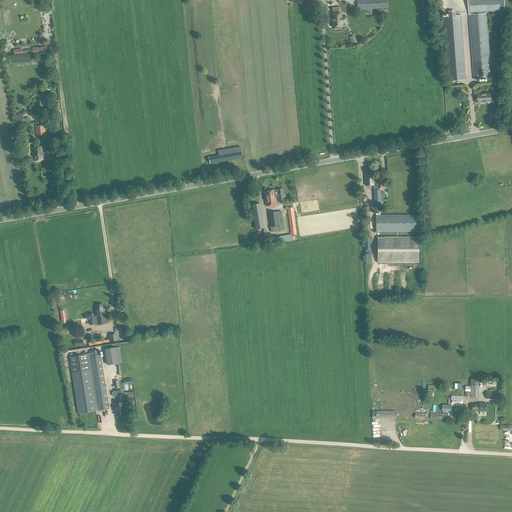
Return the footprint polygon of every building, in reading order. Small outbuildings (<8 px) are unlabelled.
[(354,0),(355,9),(385,8),(385,2),(384,0),(354,0)] [(467,0),(469,15),(487,13),(487,12),(505,11),(504,0),(467,0)] [(332,14),(332,27),(342,27),(342,23),(347,23),(347,17),(342,17),(342,13),(332,14)] [(488,30),(487,13),(469,15),(474,79),(492,77),(488,30)] [(467,80),(464,44),(462,15),(443,17),(448,81),(467,80)] [(57,51),(55,44),(47,46),(49,51),(51,50),(52,52),(57,51)] [(22,55),(22,54),(33,53),(33,55),(48,53),(47,47),(33,49),(33,50),(22,51),(22,50),(14,51),(14,56),(22,55)] [(491,102),(491,93),(475,94),(476,103),(478,102),(478,103),(486,103),(486,102),(491,102)] [(44,99),(36,100),(36,112),(44,112),(44,99)] [(45,135),(44,126),(37,126),(37,136),(45,135)] [(46,152),(42,153),(42,146),(32,147),(34,160),(43,159),(43,156),(46,156),(47,159),(51,159),(50,153),(46,153),(46,152)] [(241,151),(240,146),(220,150),(221,154),(209,156),(210,164),(243,158),(241,151)] [(374,185),(374,176),(374,173),(365,174),(365,185),(374,185)] [(382,176),(374,176),(374,185),(374,189),(382,188),(382,176)] [(277,190),(274,190),(265,191),(266,206),(276,205),(275,197),(278,197),(277,190)] [(250,204),(253,229),(261,228),(258,203),(250,204)] [(291,235),(291,236),(297,235),(293,207),(287,208),(291,235)] [(281,231),(279,217),(282,217),(281,211),(268,213),(271,232),(281,231)] [(374,231),(414,230),(414,214),(374,215),(374,231)] [(415,262),(415,248),(374,248),(374,263),(415,262)] [(103,308),(102,304),(95,305),(97,316),(98,325),(106,324),(104,308),(103,308)] [(94,317),(94,313),(85,314),(86,320),(90,319),(91,325),(94,324),(94,326),(98,325),(97,316),(94,317)] [(121,342),(119,332),(99,334),(101,344),(121,342)] [(119,346),(105,349),(107,365),(121,363),(119,346)] [(77,412),(107,408),(100,350),(92,351),(93,355),(89,356),(90,369),(79,370),(81,386),(80,387),(78,371),(71,371),(77,412)] [(117,395),(118,402),(114,403),(116,414),(124,413),(123,409),(125,409),(123,402),(125,402),(123,394),(117,395)] [(452,405),(452,408),(454,408),(454,405),(462,406),(462,397),(452,396),(452,405)]
